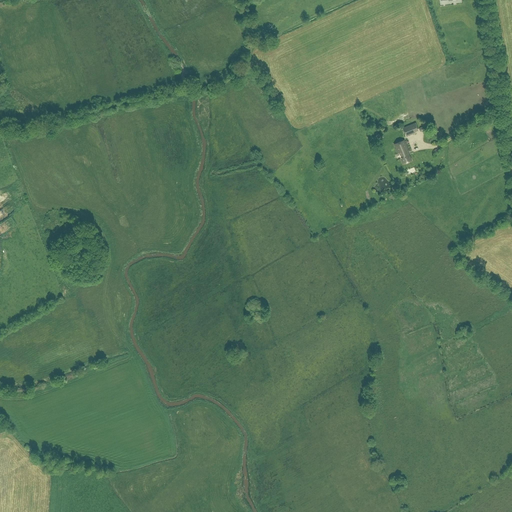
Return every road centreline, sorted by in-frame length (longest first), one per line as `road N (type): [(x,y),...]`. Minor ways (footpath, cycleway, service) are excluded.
road 1 (track): [(183,89),(23,131),(0,125)]
road 2 (unclassified): [(511,169),(485,0)]
